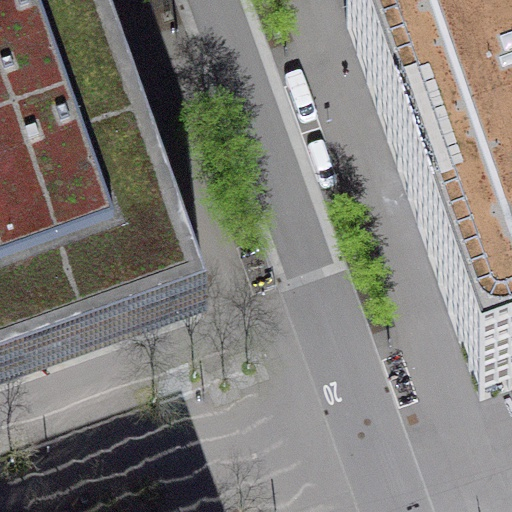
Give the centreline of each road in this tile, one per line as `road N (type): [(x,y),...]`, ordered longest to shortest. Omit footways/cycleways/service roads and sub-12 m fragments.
road 1 (residential): [(317,294),(214,0)]
road 2 (residential): [(394,511),(317,294)]
